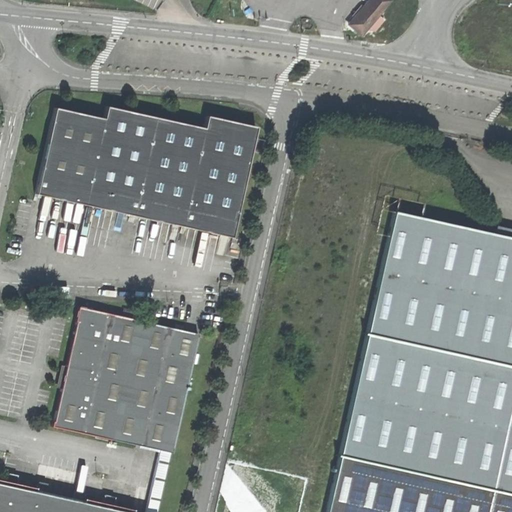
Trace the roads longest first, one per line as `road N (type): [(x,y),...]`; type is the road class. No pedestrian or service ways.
road 1 (unclassified): [(290,100),(200,511)]
road 2 (tertiary): [(32,16),(412,64)]
road 3 (unclassified): [(22,75),(290,100)]
road 4 (unclassified): [(290,100),(511,141)]
